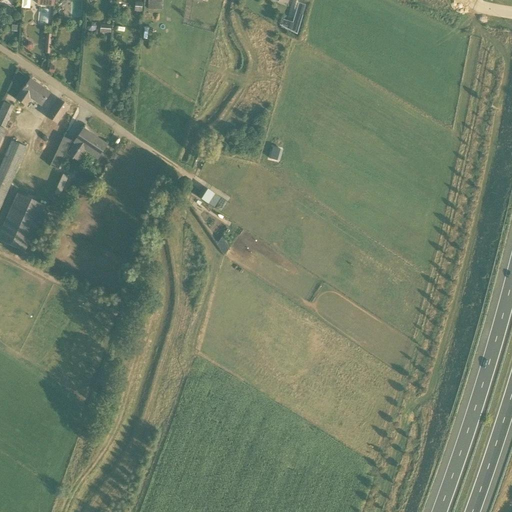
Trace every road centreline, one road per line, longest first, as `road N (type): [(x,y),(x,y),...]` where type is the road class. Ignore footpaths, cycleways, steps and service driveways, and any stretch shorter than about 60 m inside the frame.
road 1 (motorway): [(511,280),(439,511)]
road 2 (residential): [(193,176),(0,48)]
road 3 (motorway): [(472,511),(511,395)]
